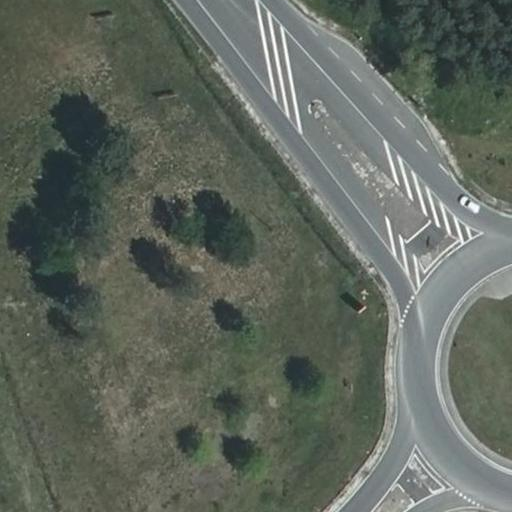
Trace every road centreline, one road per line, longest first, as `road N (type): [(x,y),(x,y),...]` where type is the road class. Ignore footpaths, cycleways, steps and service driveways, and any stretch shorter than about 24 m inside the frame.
road 1 (primary): [(176,0),(392,271),(416,365)]
road 2 (primary): [(511,229),(460,204),(275,0)]
road 3 (primary): [(416,365),(434,437),(462,470),(511,495)]
road 4 (primary): [(511,246),(472,264),(443,291),(416,365)]
